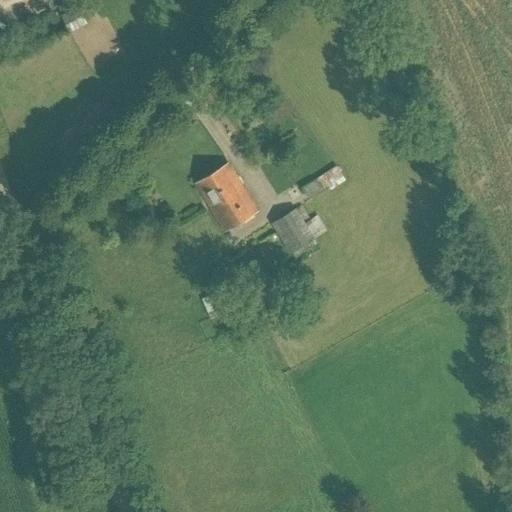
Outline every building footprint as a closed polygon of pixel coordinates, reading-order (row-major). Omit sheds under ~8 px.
[(68,32),(86,23),(77,6),(59,15),(68,32)] [(225,231),(258,211),(229,164),(196,184),(225,231)] [(330,190),(346,181),(336,166),(302,188),(307,197),(319,189),(320,191),(327,186),(330,190)] [(306,223),(296,208),(271,224),(290,254),(327,231),(317,216),(306,223)] [(227,293),(226,289),(202,299),(210,319),(234,309),(234,308),(243,304),(237,289),(227,293)]
